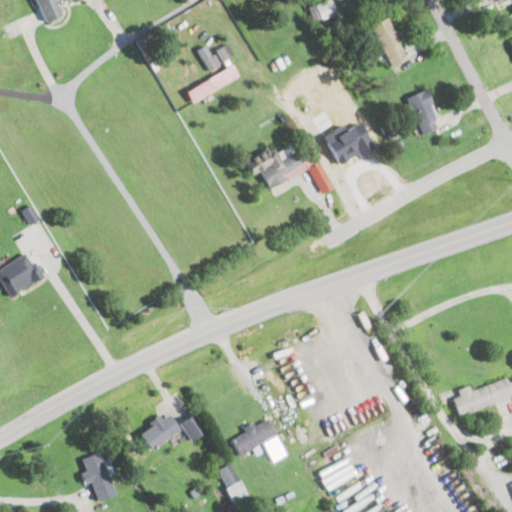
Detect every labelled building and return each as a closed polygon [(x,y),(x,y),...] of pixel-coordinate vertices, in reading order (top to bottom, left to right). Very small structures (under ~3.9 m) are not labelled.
[(34,0),(43,21),(60,13),(56,4),(65,0),(34,0)] [(335,12),(330,0),(319,0),(305,6),(312,22),(335,12)] [(369,25),(389,67),(407,58),(386,16),(369,25)] [(207,69),(232,55),(226,44),(201,58),(207,69)] [(192,101),(239,74),(232,62),(185,89),(192,101)] [(440,125),(423,89),(404,98),(421,134),(440,125)] [(309,115),(325,149),(363,130),(353,111),(336,120),(329,106),(309,115)] [(243,161),(251,176),(259,172),(267,188),(305,168),(292,143),(275,152),(272,146),(243,161)] [(312,163),(306,150),(299,154),(305,166),(312,163)] [(332,186),(318,160),(306,167),(320,192),(332,186)] [(20,209),(28,223),(38,217),(29,203),(20,209)] [(42,274),(28,249),(0,265),(0,281),(7,294),(42,274)] [(457,415),(511,395),(505,377),(470,390),(468,386),(449,393),(457,415)] [(151,444),(183,429),(188,440),(201,433),(193,417),(174,426),(169,415),(153,424),(155,428),(146,433),(151,444)] [(236,453),(274,438),(268,421),(229,435),(236,453)] [(97,450),(114,494),(97,500),(80,457),(97,450)] [(245,493),(227,464),(215,471),(233,501),(245,493)]
